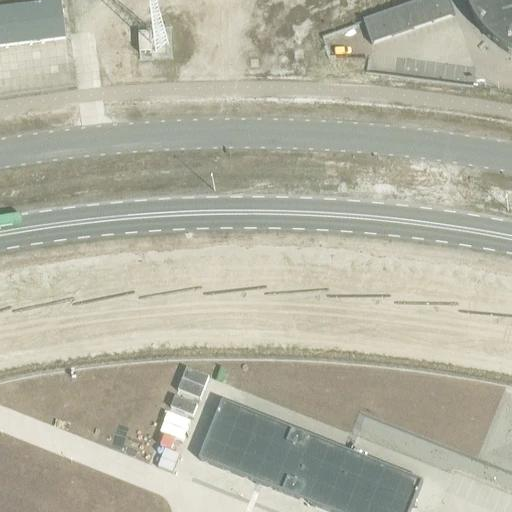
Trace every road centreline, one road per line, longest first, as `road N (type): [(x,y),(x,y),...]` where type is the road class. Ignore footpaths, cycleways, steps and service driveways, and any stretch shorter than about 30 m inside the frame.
road 1 (secondary): [(511,243),(368,221),(208,216),(0,238)]
road 2 (unclassified): [(511,165),(371,144),(240,137),(0,158)]
